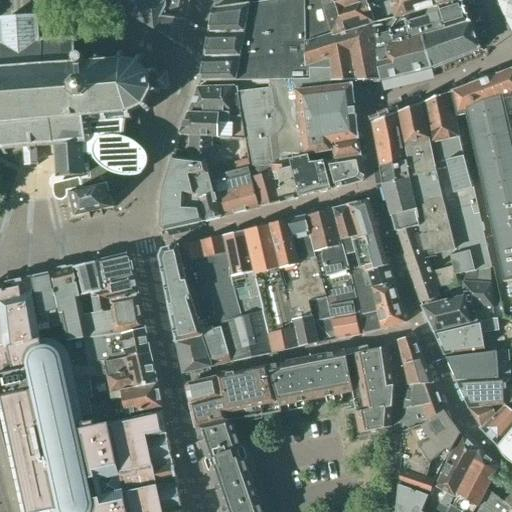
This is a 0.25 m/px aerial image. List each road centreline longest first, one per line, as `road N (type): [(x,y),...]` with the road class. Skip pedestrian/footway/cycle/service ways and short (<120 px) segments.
road 1 (unclassified): [(205,511),(141,224)]
road 2 (residential): [(141,224),(187,68)]
road 3 (unclassified): [(0,262),(141,224)]
road 4 (residential): [(59,0),(187,68)]
